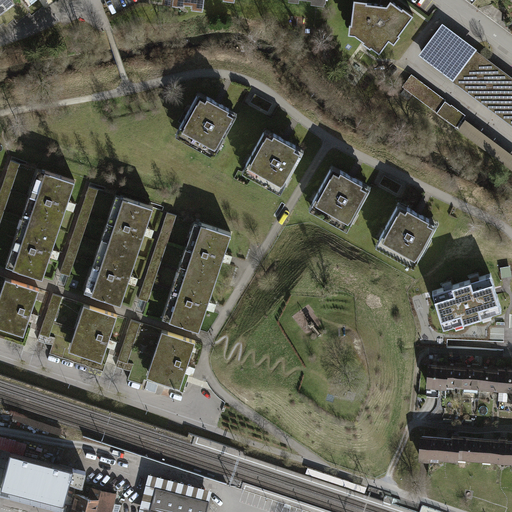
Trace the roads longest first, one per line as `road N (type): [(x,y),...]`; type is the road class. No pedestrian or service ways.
road 1 (residential): [(128,88),(203,71),(231,75),(264,89),(330,140),(511,236)]
road 2 (track): [(326,467),(226,396),(204,356),(330,140)]
road 3 (track): [(511,358),(420,355),(410,423),(386,487)]
road 4 (track): [(208,340),(0,271)]
road 5 (residential): [(0,349),(194,414)]
road 6 (track): [(0,112),(128,88)]
